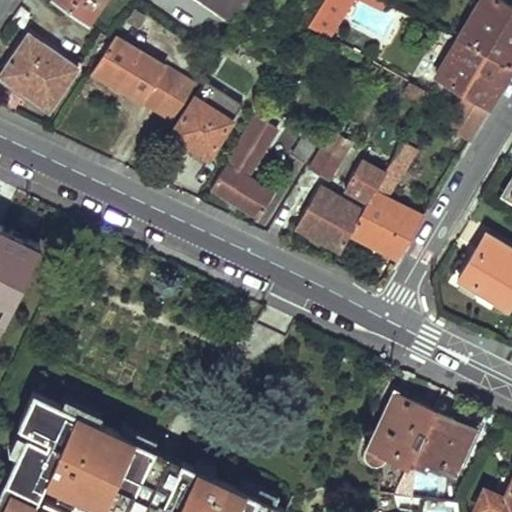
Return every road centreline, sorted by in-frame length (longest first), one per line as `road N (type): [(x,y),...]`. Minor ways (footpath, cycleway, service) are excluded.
road 1 (secondary): [(0,136),(385,319)]
road 2 (residential): [(385,319),(511,104)]
road 3 (secondary): [(385,319),(511,383)]
